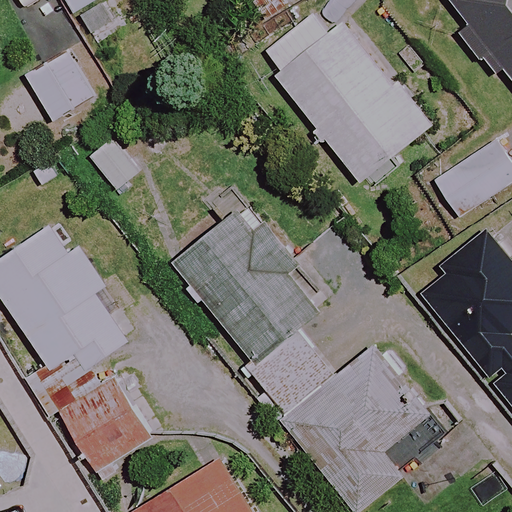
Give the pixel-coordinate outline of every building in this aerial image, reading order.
[(98,0),(70,0),(78,12),(98,0)] [(511,0),(454,0),(472,23),(463,31),(496,73),(506,65),(511,73),(511,0)] [(332,35),(316,15),(266,57),(367,181),(433,126),(348,22),(332,35)] [(107,91),(82,47),(33,76),(57,119),(107,91)] [(142,173),(117,139),(96,155),(121,189),(142,173)] [(511,183),(511,153),(503,139),(439,180),(462,216),(511,183)] [(179,264),(279,387),(320,354),(301,330),(321,313),(241,213),(179,264)] [(109,283),(64,218),(0,262),(0,285),(56,367),(80,350),(93,368),(133,340),(99,290),(109,283)] [(456,273),(431,292),(511,398),(511,259),(492,234),(450,266),(456,273)] [(320,354),(279,387),(268,397),(360,511),(365,511),(409,477),(387,450),(434,412),(379,345),(339,378),(320,354)] [(156,437),(118,380),(65,416),(104,473),(156,437)] [(47,472),(32,447),(0,466),(0,484),(17,511),(55,511),(85,494),(65,461),(47,472)] [(258,511),(226,458),(136,511),(258,511)]
